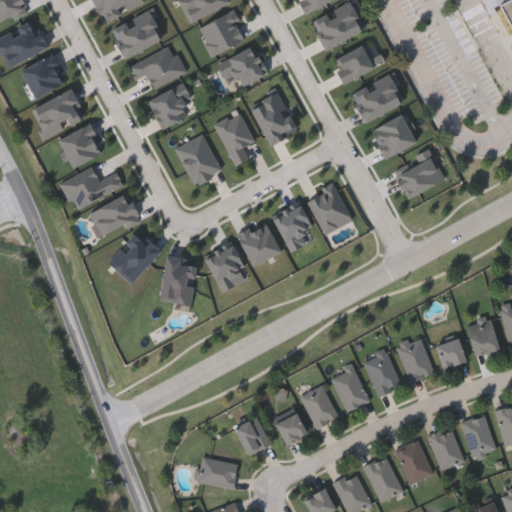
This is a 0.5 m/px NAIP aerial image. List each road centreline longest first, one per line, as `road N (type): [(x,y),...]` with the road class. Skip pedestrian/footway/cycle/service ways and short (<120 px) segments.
road 1 (tertiary): [(511,201),(112,424)]
road 2 (tertiary): [(0,149),(147,511)]
road 3 (residential): [(263,0),(407,264)]
road 4 (residential): [(263,483),(391,419),(511,379)]
road 5 (residential): [(59,0),(187,231)]
road 6 (residential): [(341,145),(187,231)]
